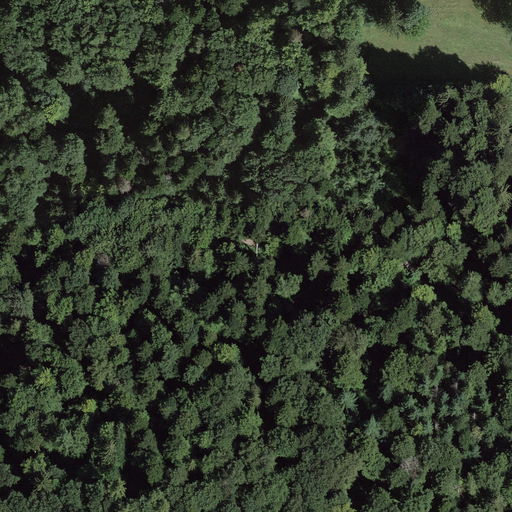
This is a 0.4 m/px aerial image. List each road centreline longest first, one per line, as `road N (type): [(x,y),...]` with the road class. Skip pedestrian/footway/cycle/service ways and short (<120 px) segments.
road 1 (track): [(0,384),(28,354),(45,302),(90,218),(146,191),(201,202),(269,248),(404,269),(511,308)]
road 2 (track): [(0,129),(146,191)]
